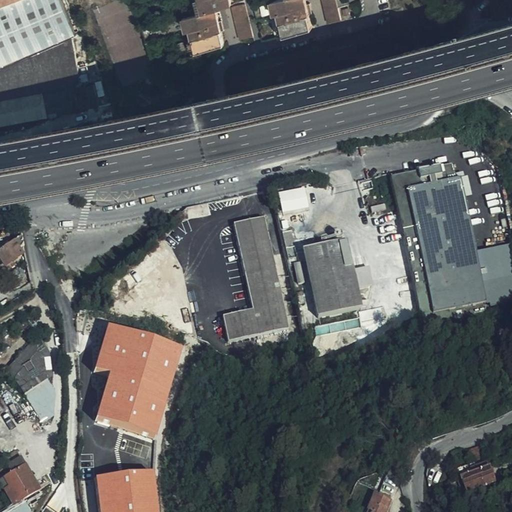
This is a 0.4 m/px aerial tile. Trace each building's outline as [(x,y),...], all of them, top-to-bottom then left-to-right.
[(0,0),(0,69),(71,39),(76,38),(61,0),(0,0)] [(231,0),(200,0),(204,11),(216,8),(232,4),(231,0)] [(305,0),(275,0),(285,34),(312,27),(305,0)] [(342,20),(336,0),(322,0),(328,24),(342,20)] [(254,36),(245,4),(232,7),(240,40),(254,36)] [(216,8),(204,11),(189,15),(198,51),(225,44),(216,8)] [(0,101),(44,93),(46,106),(73,101),(96,96),(95,94),(104,92),(103,83),(81,87),(71,39),(0,69),(0,101)] [(88,64),(87,56),(78,57),(79,66),(88,64)] [(93,84),(91,75),(82,77),(84,86),(93,84)] [(107,105),(104,92),(95,94),(96,96),(73,101),(75,111),(107,105)] [(73,101),(46,106),(48,118),(76,113),(75,111),(73,101)] [(423,328),(487,313),(485,302),(486,302),(459,181),(456,181),(452,165),(390,179),(423,328)] [(270,189),(263,191),(265,201),(266,201),(268,208),(271,208),(272,211),(275,210),(270,189)] [(305,189),(279,193),(281,213),(308,209),(305,189)] [(239,256),(244,275),(252,311),(222,318),(228,343),(289,329),(264,219),(233,226),(239,256)] [(23,246),(21,237),(14,242),(18,249),(23,246)] [(14,242),(0,251),(0,260),(5,268),(22,255),(18,249),(14,242)] [(357,290),(353,273),(346,242),(300,253),(316,320),(362,309),(357,290)] [(232,278),(244,275),(239,256),(230,258),(232,266),(230,266),(232,278)] [(369,269),(353,273),(357,290),(373,286),(369,269)] [(104,329),(106,318),(78,314),(77,325),(104,330),(104,329)] [(117,332),(143,337),(144,330),(114,319),(106,318),(104,329),(117,332)] [(348,329),(350,338),(364,335),(361,318),(316,326),(318,334),(348,329)] [(130,396),(143,337),(117,332),(104,390),(130,396)] [(49,353),(38,337),(33,342),(6,371),(7,372),(14,380),(37,354),(43,357),(47,380),(47,381),(52,379),(49,353)] [(24,396),(47,380),(43,357),(37,354),(14,380),(24,396)] [(56,392),(49,383),(26,398),(43,424),(55,416),(56,395),(56,392)] [(484,461),(480,451),(468,455),(472,465),(484,461)] [(2,460),(5,463),(19,455),(17,452),(2,460)] [(19,455),(5,463),(6,467),(0,471),(0,472),(3,478),(25,466),(19,455)] [(475,469),(476,472),(477,474),(473,476),(461,480),(466,494),(462,495),(463,496),(464,496),(465,500),(498,489),(496,484),(492,474),(488,465),(475,469)] [(4,489),(14,507),(23,501),(39,492),(25,466),(3,478),(8,487),(4,489)] [(95,479),(98,511),(158,511),(154,473),(95,479)] [(392,499),(399,484),(387,479),(380,494),(392,499)] [(504,481),(496,484),(498,489),(499,491),(507,487),(504,481)] [(386,511),(390,504),(374,497),(367,511),(386,511)] [(29,511),(24,503),(8,511),(29,511)]
